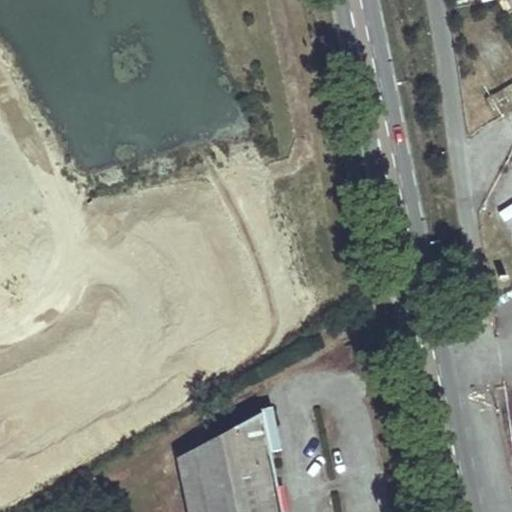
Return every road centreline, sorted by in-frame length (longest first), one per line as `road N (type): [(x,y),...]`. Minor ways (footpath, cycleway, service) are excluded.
road 1 (unclassified): [(473,344),(478,320),(433,0)]
road 2 (primary): [(386,168),(430,363)]
road 3 (unknown): [(312,511),(293,394),(302,376),(321,369),(336,383)]
road 4 (primary): [(344,0),(386,168)]
road 5 (primary): [(386,168),(360,0)]
road 6 (primary): [(430,363),(461,511)]
road 7 (unknown): [(336,383),(360,511)]
